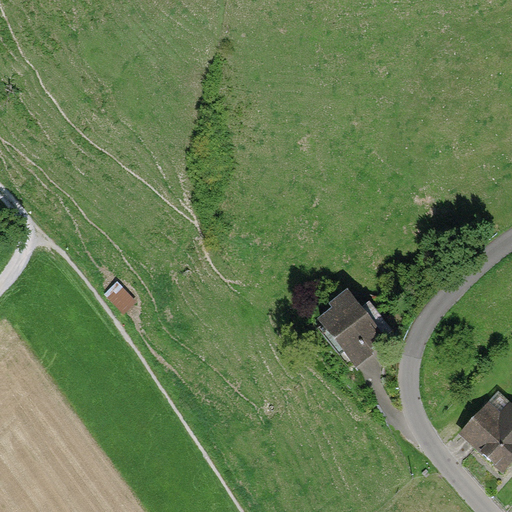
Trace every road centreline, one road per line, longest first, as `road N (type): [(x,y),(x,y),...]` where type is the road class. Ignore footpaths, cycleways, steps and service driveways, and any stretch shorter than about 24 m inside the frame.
road 1 (track): [(241,511),(122,328),(54,243),(36,234)]
road 2 (residential): [(491,511),(437,455),(420,425),(409,369),(428,318),(511,241)]
